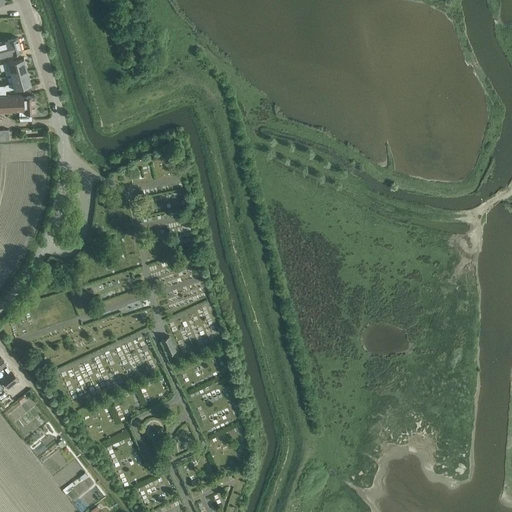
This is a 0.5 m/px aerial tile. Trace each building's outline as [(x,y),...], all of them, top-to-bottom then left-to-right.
[(0,56),(21,51),(18,37),(0,42),(0,56)] [(0,69),(0,70),(0,71),(9,68),(11,75),(12,76),(27,72),(23,57),(0,63),(0,69)] [(5,85),(0,85),(0,95),(6,95),(5,90),(8,90),(14,88),(14,89),(20,87),(30,84),(27,72),(12,76),(11,75),(12,82),(7,84),(5,84),(5,85)] [(0,110),(18,110),(19,121),(21,120),(31,120),(31,112),(35,112),(34,96),(23,96),(22,95),(6,95),(0,95),(0,110)] [(0,130),(0,140),(9,140),(8,130),(0,130)] [(169,336),(161,340),(167,354),(169,354),(175,350),(173,346),(169,336)] [(0,380),(7,388),(18,379),(8,366),(4,369),(8,374),(0,380)] [(161,376),(149,383),(153,390),(165,384),(161,376)] [(1,390),(0,390),(0,405),(2,407),(10,401),(1,390)] [(110,422),(115,421),(109,402),(104,404),(110,422)] [(43,446),(49,443),(44,435),(49,432),(43,421),(33,427),(43,446)] [(90,483),(97,478),(89,466),(81,471),(90,483)] [(206,511),(215,511),(211,492),(202,494),(206,511)]
